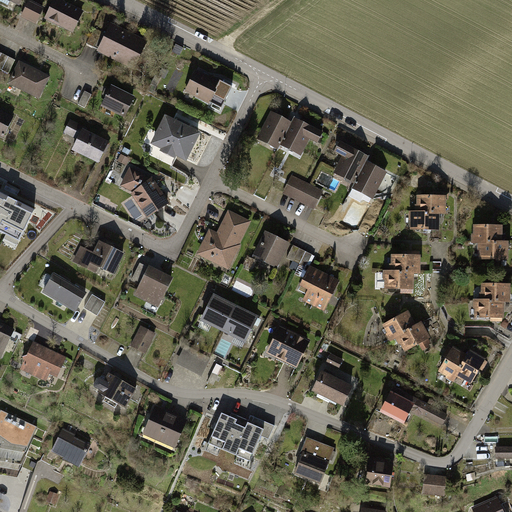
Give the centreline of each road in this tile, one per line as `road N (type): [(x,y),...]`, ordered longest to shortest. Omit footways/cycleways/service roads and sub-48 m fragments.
road 1 (residential): [(0,293),(163,390),(266,397),(436,464),(452,457),(511,360)]
road 2 (residential): [(511,202),(264,75)]
road 3 (residential): [(212,180),(171,255),(73,204)]
road 4 (residential): [(264,75),(114,0)]
road 5 (residential): [(212,180),(344,250)]
